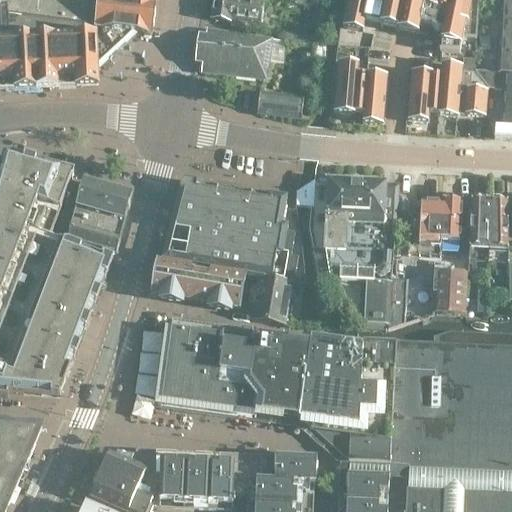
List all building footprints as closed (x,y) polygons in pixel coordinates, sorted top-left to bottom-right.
[(0,0),(0,91),(14,91),(37,90),(60,89),(76,88),(99,87),(98,69),(134,36),(153,38),(157,4),(157,0),(0,0)] [(214,0),(211,22),(232,26),(233,24),(252,27),(252,26),(262,27),(265,5),(234,1),(234,2),(222,0),(214,0)] [(352,0),(348,22),(348,23),(347,30),(366,34),(368,24),(383,27),(383,29),(399,32),(399,33),(400,33),(400,34),(408,36),(420,38),(420,37),(421,37),(430,38),(432,31),(435,31),(435,33),(445,35),(443,45),(444,45),(444,53),(443,53),(443,55),(462,56),(465,41),(479,41),(481,0),(352,0)] [(506,77),(511,77),(511,0),(500,0),(500,26),(498,76),(506,77)] [(201,76),(268,83),(273,43),(207,33),(206,39),(199,38),(195,68),(202,69),(201,76)] [(362,68),(342,66),(338,109),(339,109),(338,116),(357,118),(359,97),(369,98),(371,78),(370,78),(370,81),(361,80),(362,68)] [(435,77),(434,77),(432,98),(443,99),(441,119),(460,121),(460,118),(464,70),(444,69),(443,81),(435,80),(435,77)] [(460,118),(488,121),(490,94),(477,76),(464,75),(465,71),(464,70),(460,118)] [(411,117),(411,125),(431,126),(432,115),(440,116),(440,119),(441,119),(443,99),(432,98),(434,77),(415,75),(411,117)] [(511,77),(506,77),(502,132),(511,133),(511,77)] [(357,118),(358,118),(358,115),(367,116),(366,127),(386,128),(387,121),(390,79),(371,78),(369,98),(359,97),(357,118)] [(258,117),(265,118),(302,122),(304,102),(261,97),(258,117)] [(24,397),(60,401),(68,381),(113,262),(112,262),(114,255),(115,254),(70,242),(69,244),(62,242),(51,237),(60,215),(74,176),(60,172),(17,160),(4,157),(1,168),(0,173),(0,399),(8,400),(8,398),(8,395),(24,397)] [(287,201),(182,183),(162,263),(235,275),(248,277),(282,283),(283,283),(287,257),(284,256),(288,229),(283,228),(287,201)] [(94,187),(83,184),(76,211),(68,241),(70,242),(115,254),(114,255),(115,255),(116,255),(125,224),(130,207),(132,198),(94,187)] [(314,199),(313,213),(311,230),(317,260),(321,279),(324,286),(331,283),(331,282),(362,284),(358,326),(387,329),(391,285),(393,257),(394,257),(396,234),(398,234),(400,187),(329,184),(328,200),(314,199)] [(420,219),(411,218),(408,258),(441,260),(442,243),(461,244),(463,204),(461,203),(458,200),(448,199),(445,203),(443,202),(442,205),(421,204),(420,219)] [(487,254),(489,205),(487,205),(484,202),(478,201),(475,204),(469,204),(467,253),(487,254)] [(489,205),(487,254),(507,254),(509,205),(502,205),(500,202),(493,202),(490,205),(489,205)] [(229,310),(235,275),(162,263),(157,262),(151,296),(229,310)] [(464,318),(464,316),(466,276),(433,275),(431,317),(464,318)] [(282,283),(248,277),(241,322),(274,327),(282,283)] [(255,335),(242,334),(237,333),(173,324),(162,404),(167,405),(166,413),(197,417),(254,425),(255,417),(261,417),(302,423),(310,342),(255,335)] [(511,511),(511,338),(448,336),(431,340),(431,347),(412,346),(394,345),(348,343),(348,346),(310,342),(302,423),(349,465),(349,466),(390,468),(408,469),(408,476),(407,489),(406,511),(511,511)] [(255,417),(254,425),(300,430),(349,473),(348,479),(390,481),(397,481),(407,482),(408,476),(408,469),(390,468),(349,466),(349,465),(302,423),(261,417),(255,417)] [(0,511),(6,511),(41,432),(0,428),(0,511)] [(100,480),(90,502),(112,511),(153,511),(157,505),(162,505),(183,506),(207,507),(233,508),(233,500),(256,501),(256,508),(256,511),(296,511),(297,510),(293,509),(294,487),(316,488),(317,462),(276,460),(276,468),(235,466),(219,466),(209,465),(194,465),(176,464),(163,463),(164,455),(137,454),(133,464),(132,466),(110,457),(100,480)] [(246,459),(164,455),(163,463),(176,464),(194,465),(209,465),(219,466),(235,466),(276,468),(276,460),(251,459),(246,459)] [(378,511),(379,508),(379,505),(380,496),(389,496),(390,481),(348,479),(347,503),(346,511),(378,511)] [(314,511),(315,507),(316,488),(294,487),(293,509),(297,510),(296,511),(314,511)]
